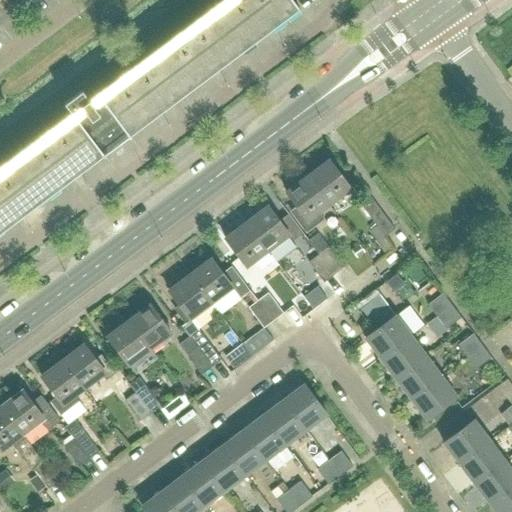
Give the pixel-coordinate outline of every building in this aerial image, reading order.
[(0,232),(103,155),(104,157),(106,156),(101,150),(117,137),(121,138),(126,134),(129,138),(131,137),(130,135),(297,10),(298,11),(300,10),(293,0),(235,0),(134,76),(130,70),(89,101),(82,91),(73,97),(81,107),(40,138),(45,144),(0,177),(0,232)] [(307,175),(330,205),(351,189),(329,159),(307,175)] [(319,213),(330,205),(307,175),(286,192),(300,211),(295,215),(307,232),(324,219),(319,213)] [(395,229),(369,194),(359,202),(385,237),(395,229)] [(246,221),(268,251),(290,235),(268,205),(246,221)] [(268,251),(246,221),(225,237),(247,267),(268,251)] [(318,254),(334,275),(344,268),(319,234),(309,242),(318,254)] [(308,261),(324,283),(334,275),(318,254),(308,261)] [(229,269),(223,273),(211,258),(189,274),(212,304),(233,287),(240,296),(246,292),(229,269)] [(396,286),(403,297),(422,284),(414,273),(396,286)] [(185,324),(190,320),(212,304),(189,274),(168,290),(182,309),(177,314),(185,324)] [(268,292),(258,300),(273,321),(284,313),(268,292)] [(427,304),(436,317),(451,305),(442,293),(427,304)] [(263,328),(273,321),(258,300),(248,308),(263,328)] [(128,320),(150,349),(172,333),(149,304),(128,320)] [(451,305),(436,317),(445,329),(461,317),(451,305)] [(365,338),(380,359),(411,336),(410,333),(422,324),(408,306),(365,338)] [(129,366),(150,349),(128,320),(107,336),(129,366)] [(199,329),(188,336),(211,367),(221,359),(199,329)] [(457,345),(467,357),(482,346),(473,333),(457,345)] [(178,344),(201,374),(211,367),(188,336),(178,344)] [(427,356),(411,336),(380,359),(396,379),(427,356)] [(84,344),(62,360),(84,389),(106,373),(84,344)] [(482,346),(467,357),(476,369),(491,358),(482,346)] [(442,376),(427,356),(396,379),(411,399),(442,376)] [(74,397),(84,389),(62,360),(40,376),(56,397),(50,402),(60,415),(78,402),(74,397)] [(457,397),(442,376),(411,399),(426,420),(454,400),(457,397)] [(307,430),(328,415),(304,383),(283,399),(307,430)] [(145,385),(135,393),(150,413),(160,405),(145,385)] [(1,406),(23,435),(41,422),(48,430),(60,421),(41,395),(32,402),(22,390),(1,406)] [(140,421),(150,413),(135,393),(125,400),(140,421)] [(307,430),(283,399),(263,414),(287,445),(307,430)] [(58,482),(23,435),(1,406),(0,406),(0,449),(1,451),(12,444),(32,471),(33,470),(36,474),(29,479),(38,491),(45,486),(48,490),(58,482)] [(266,460),(287,445),(263,414),(243,429),(266,460)] [(443,443),(459,463),(490,440),(474,419),(443,443)] [(246,476),(266,460),(243,429),(223,444),(246,476)] [(84,431),(73,439),(89,459),(99,452),(84,431)] [(79,467),(89,459),(73,439),(63,446),(79,467)] [(505,460),(490,440),(459,463),(474,484),(505,460)] [(226,491),(246,476),(223,444),(202,460),(226,491)] [(342,451),(329,460),(341,475),(353,466),(342,451)] [(226,491),(202,460),(182,475),(206,506),(226,491)] [(341,475),(329,460),(317,470),(328,485),(341,475)] [(511,486),(511,469),(505,460),(474,484),(489,504),(511,486)] [(178,511),(197,511),(206,506),(182,475),(162,490),(178,511)] [(302,482),(289,491),(300,506),(313,496),(302,482)] [(511,511),(511,486),(489,504),(495,511),(511,511)] [(178,511),(162,490),(141,505),(146,511),(178,511)] [(292,511),(300,506),(289,491),(277,500),(285,511),(292,511)] [(30,505),(34,511),(41,511),(54,502),(47,492),(30,505)]
